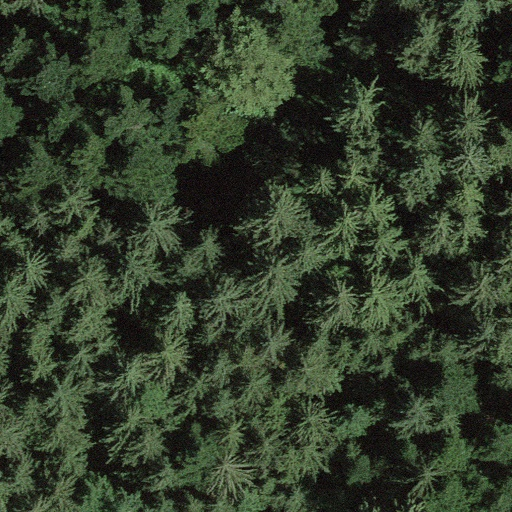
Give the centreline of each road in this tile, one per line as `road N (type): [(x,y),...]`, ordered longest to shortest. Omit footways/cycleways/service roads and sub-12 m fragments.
road 1 (track): [(310,94),(0,37)]
road 2 (track): [(310,94),(511,93)]
